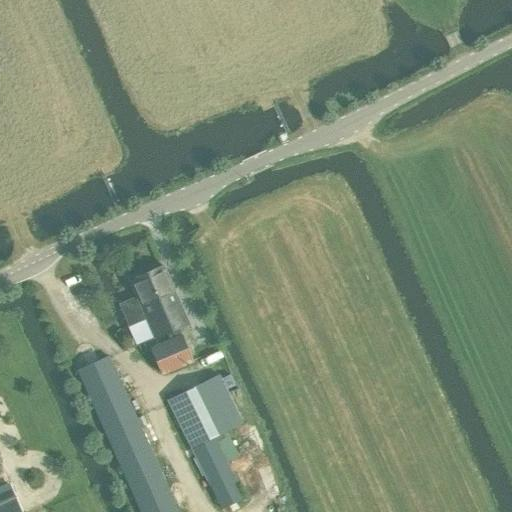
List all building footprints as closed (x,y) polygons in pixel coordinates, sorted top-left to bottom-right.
[(188,323),(163,267),(128,282),(135,298),(119,305),(129,326),(145,319),(154,339),(188,323)] [(161,374),(192,361),(181,336),(150,350),(161,374)] [(139,511),(177,511),(108,358),(77,372),(139,511)] [(221,510),(243,499),(226,463),(238,458),(226,432),(242,424),(219,376),(168,401),(221,510)] [(0,511),(21,511),(9,485),(0,488),(0,511)]
